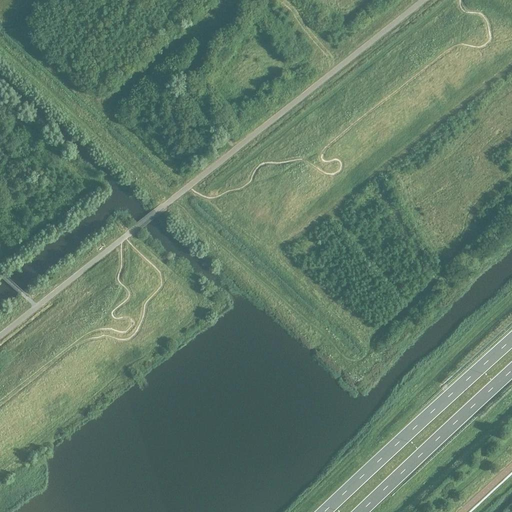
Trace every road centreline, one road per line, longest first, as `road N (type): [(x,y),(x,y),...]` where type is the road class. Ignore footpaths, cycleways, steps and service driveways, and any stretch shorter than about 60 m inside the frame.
road 1 (unknown): [(448,0),(207,191),(183,189)]
road 2 (trunk): [(511,340),(324,511)]
road 3 (trunk): [(361,511),(511,372)]
